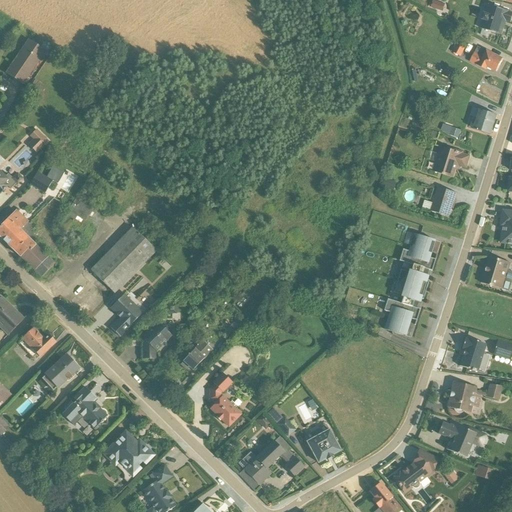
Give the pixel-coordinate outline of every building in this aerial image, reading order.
[(443,5),(431,0),(430,0),(427,9),(439,14),(443,5)] [(483,22),(480,30),(502,36),(506,22),(511,24),(511,20),(511,14),(487,7),(485,14),(484,14),(482,21),(483,22)] [(27,38),(5,71),(20,80),(42,48),(27,38)] [(467,47),(459,43),(453,54),(461,58),(467,47)] [(478,48),(470,63),(486,72),(488,70),(496,74),(504,60),(487,51),(486,52),(478,48)] [(453,75),(446,71),(443,76),(450,80),(453,75)] [(497,117),(473,109),(470,117),(478,119),(474,131),(491,136),(497,117)] [(453,128),(450,136),(459,139),(462,131),(453,128)] [(47,142),(35,131),(29,137),(32,141),(27,146),(36,155),(42,149),(41,148),(47,142)] [(438,134),(429,131),(427,138),(436,140),(438,134)] [(441,148),(433,173),(454,179),(456,172),(458,172),(459,168),(467,170),(471,157),(463,155),(464,153),(448,148),(447,150),(441,148)] [(0,172),(0,194),(7,187),(10,190),(15,185),(17,186),(23,180),(17,174),(11,179),(7,176),(5,177),(0,172)] [(94,207),(37,172),(29,187),(67,210),(66,212),(84,223),(88,217),(89,217),(91,213),(91,212),(94,207)] [(392,192),(395,183),(384,180),(381,189),(392,192)] [(422,210),(449,218),(452,210),(454,210),(456,203),(454,203),(457,194),(438,189),(436,196),(434,197),(432,202),(433,204),(425,202),(422,210)] [(28,224),(16,211),(7,220),(5,219),(0,224),(2,226),(0,228),(0,238),(6,245),(28,224)] [(511,211),(502,211),(500,229),(502,229),(501,245),(511,246),(511,211)] [(20,231),(33,243),(37,239),(30,233),(33,229),(28,224),(20,231)] [(156,252),(131,228),(89,271),(114,295),(118,292),(156,252)] [(40,278),(55,265),(20,231),(6,245),(40,278)] [(433,260),(428,259),(433,242),(412,235),(406,252),(401,251),(398,262),(411,266),(410,272),(407,271),(406,273),(399,271),(392,294),(399,296),(399,298),(401,299),(399,304),(386,301),(383,312),(388,314),(383,331),(404,337),(409,320),(413,321),(415,321),(419,311),(411,308),(414,299),(422,301),(428,282),(420,279),(423,270),(431,272),(435,257),(433,260)] [(481,284),(503,291),(510,293),(511,284),(511,273),(509,272),(511,264),(491,258),(485,275),(484,275),(481,284)] [(142,313),(124,295),(109,310),(118,319),(109,329),(119,339),(130,328),(129,327),(142,313)] [(23,320),(0,298),(0,329),(7,337),(23,320)] [(221,337),(228,343),(243,325),(236,319),(221,337)] [(171,337),(156,323),(140,338),(141,339),(141,360),(155,360),(156,353),(161,347),(166,347),(166,343),(171,337)] [(33,328),(21,340),(40,359),(55,344),(47,336),(43,339),(33,328)] [(458,367),(477,373),(484,375),(490,357),(482,355),(485,346),(464,339),(461,350),(463,351),(458,367)] [(201,342),(181,363),(191,372),(212,351),(201,342)] [(511,346),(496,342),(492,356),(509,362),(511,351),(511,346)] [(53,369),(41,380),(52,392),(65,380),(66,382),(79,370),(65,355),(52,367),(53,369)] [(228,429),(241,416),(235,409),(236,407),(231,402),(229,403),(222,397),(221,397),(220,396),(222,394),(232,384),(221,374),(211,384),(213,386),(208,390),(208,400),(213,405),(209,410),(216,417),(215,418),(219,422),(221,421),(228,429)] [(452,383),(446,408),(452,411),(454,413),(456,414),(459,414),(462,413),(469,414),(471,408),(477,409),(480,397),(498,401),(501,388),(488,386),(486,394),(475,392),(476,389),(452,383)] [(0,410),(13,397),(0,384),(0,410)] [(105,415),(105,414),(104,412),(102,411),(101,411),(100,409),(100,408),(94,403),(96,400),(84,387),(73,399),(75,402),(62,416),(69,424),(76,416),(80,419),(81,418),(94,431),(107,417),(105,415)] [(273,409),(267,415),(287,438),(295,431),(284,418),(282,419),(273,409)] [(261,415),(254,422),(257,426),(259,425),(265,431),(271,425),(261,415)] [(442,424),(437,435),(444,438),(444,437),(450,439),(453,440),(451,445),(448,444),(445,451),(465,459),(471,445),(481,449),(486,436),(476,432),(475,435),(455,427),(454,428),(449,426),(448,427),(442,424)] [(324,426),(302,438),(317,464),(325,460),(326,460),(332,457),(332,456),(339,452),(339,451),(324,426)] [(125,431),(101,455),(115,468),(115,467),(120,472),(123,476),(123,478),(123,480),(126,483),(131,478),(132,479),(142,470),(139,466),(142,463),(145,466),(155,456),(139,440),(137,442),(125,431)] [(243,471),(238,475),(252,491),(257,486),(258,487),(270,475),(265,469),(279,457),(286,464),(283,467),(293,478),(303,468),(288,452),(287,453),(285,451),(288,448),(279,437),(255,459),(250,454),(238,465),(243,471)] [(432,474),(438,460),(418,452),(412,465),(399,474),(398,473),(392,478),(393,479),(392,480),(403,496),(412,489),(413,490),(415,490),(416,490),(418,489),(419,487),(419,486),(419,484),(432,474)] [(145,511),(167,511),(176,507),(162,485),(172,478),(163,465),(151,474),(156,482),(142,491),(152,507),(145,511)] [(491,471),(476,466),(473,476),(488,481),(491,471)] [(402,511),(379,483),(368,493),(373,499),(371,501),(378,509),(374,511),(402,511)]
